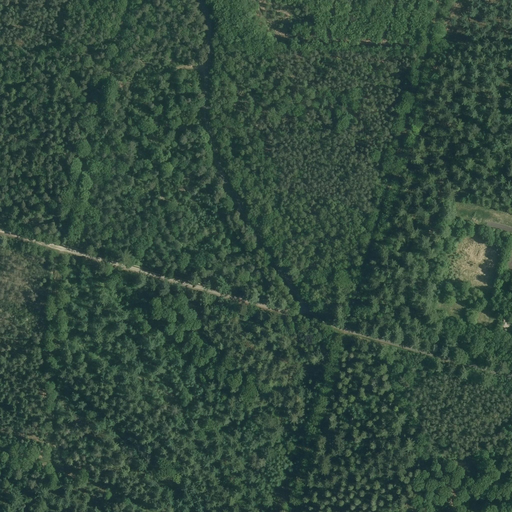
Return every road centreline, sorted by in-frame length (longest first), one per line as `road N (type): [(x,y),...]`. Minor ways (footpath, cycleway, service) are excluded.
road 1 (track): [(40,511),(57,259),(126,0)]
road 2 (unclassified): [(310,310),(222,175),(206,113),(201,0)]
road 3 (unclassified): [(310,310),(284,312),(0,231)]
road 4 (unclassified): [(511,376),(310,310)]
road 5 (track): [(296,511),(349,329)]
road 6 (track): [(439,0),(390,174)]
road 7 (track): [(390,174),(349,329)]
road 8 (track): [(140,511),(0,454)]
road 9 (track): [(390,174),(511,181)]
